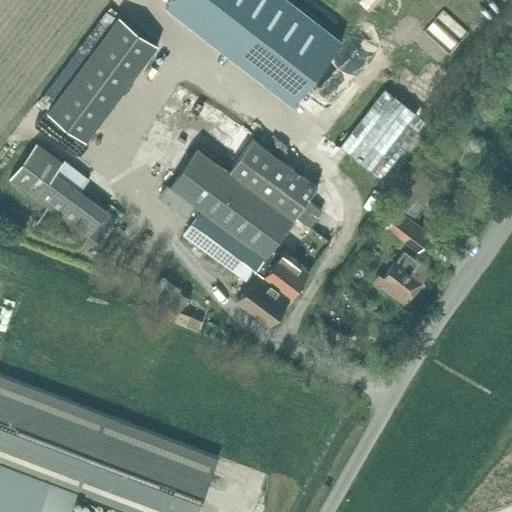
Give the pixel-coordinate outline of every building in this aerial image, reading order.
[(293,0),(191,0),(180,15),(308,111),(356,47),(293,0)] [(48,110),(88,140),(159,44),(119,14),(48,110)] [(386,87),(341,145),(382,177),(427,119),(386,87)] [(232,170),(295,217),(296,217),(320,185),(256,138),(232,170)] [(37,141),(9,178),(87,237),(108,209),(81,189),(89,178),(65,160),(64,161),(37,141)] [(295,217),(232,171),(199,146),(170,184),(202,207),(183,233),(248,281),(295,217)] [(426,171),(401,202),(417,214),(441,183),(426,171)] [(310,200),(298,217),(311,226),(323,209),(310,200)] [(402,209),(390,225),(421,250),(434,234),(402,209)] [(260,272),(240,300),(272,324),(312,270),(285,250),(284,252),(274,245),(256,269),(260,272)] [(382,273),(375,282),(406,306),(423,285),(426,288),(428,285),(425,282),(434,271),(408,250),(387,277),(382,273)] [(180,289),(168,305),(179,313),(191,296),(180,289)] [(0,373),(0,459),(140,511),(198,511),(220,457),(0,373)] [(93,511),(69,503),(65,511),(93,511)]
